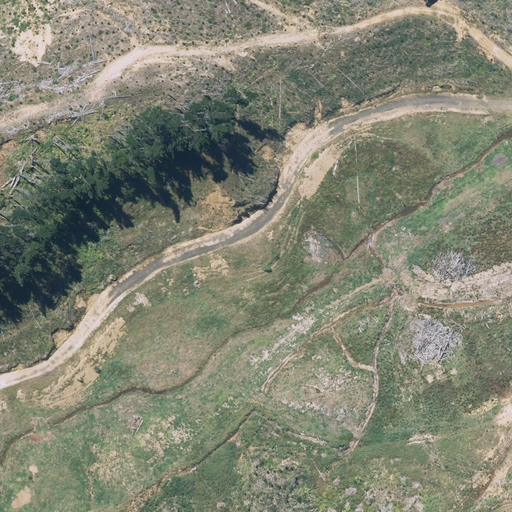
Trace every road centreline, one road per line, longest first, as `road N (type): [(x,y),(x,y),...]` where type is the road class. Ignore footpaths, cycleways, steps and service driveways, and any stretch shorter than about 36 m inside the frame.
road 1 (track): [(511,110),(357,138),(235,237),(115,291),(36,367),(0,384)]
road 2 (track): [(0,109),(125,56),(241,26),(370,10),(436,21),(511,78)]
